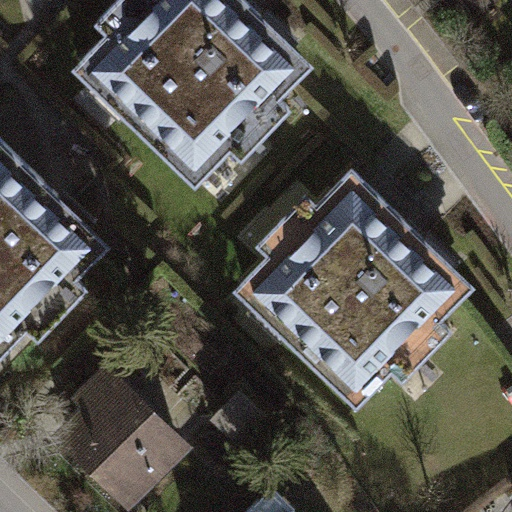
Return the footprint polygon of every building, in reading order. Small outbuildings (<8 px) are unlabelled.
[(109,26),(76,60),(201,179),(238,142),(256,159),(308,108),(290,92),(323,51),(268,0),(114,0),(99,15),(109,26)] [(0,358),(33,326),(51,343),(103,291),(85,275),(118,235),(0,125),(0,358)] [(268,254),(235,288),(360,407),(397,371),(405,379),(457,330),(449,320),(482,279),(356,163),(320,200),(310,192),(258,244),(268,254)] [(85,406),(55,436),(133,507),(195,444),(112,358),(73,395),(85,406)] [(276,481),(247,511),(288,511),(296,503),(276,481)]
